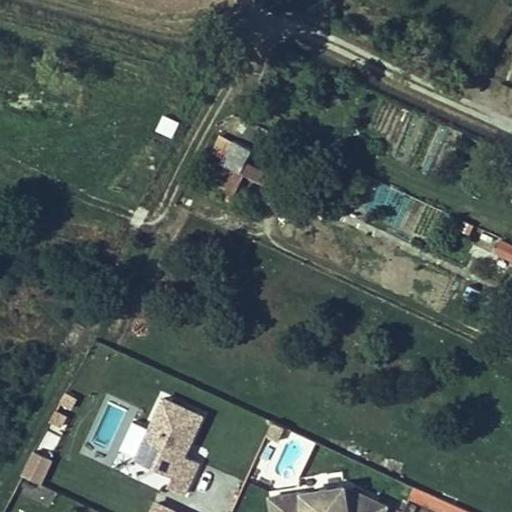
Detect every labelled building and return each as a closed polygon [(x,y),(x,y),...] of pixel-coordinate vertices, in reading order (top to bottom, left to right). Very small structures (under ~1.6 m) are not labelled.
[(155,131),(172,137),(178,121),(161,115),(155,131)] [(233,141),(222,136),(214,152),(224,157),(233,141)] [(224,157),(221,163),(244,175),(272,188),(276,179),(245,164),(252,150),(233,141),(224,157)] [(244,175),(221,163),(213,181),(235,192),(244,175)] [(474,225),(464,221),(460,230),(469,234),(474,225)] [(511,245),(501,240),(495,253),(511,261),(511,245)] [(500,300),(468,285),(463,298),(494,313),(500,300)] [(164,397),(135,459),(173,477),(168,487),(184,494),(199,462),(184,455),(203,415),(164,397)] [(51,459),(34,451),(23,474),(40,482),(51,459)] [(344,486),(270,496),(272,511),(383,511),(387,504),(344,486)] [(412,490),(404,486),(398,498),(406,502),(412,490)] [(470,511),(414,486),(412,490),(408,498),(439,511),(470,511)] [(177,511),(150,500),(144,511),(177,511)]
